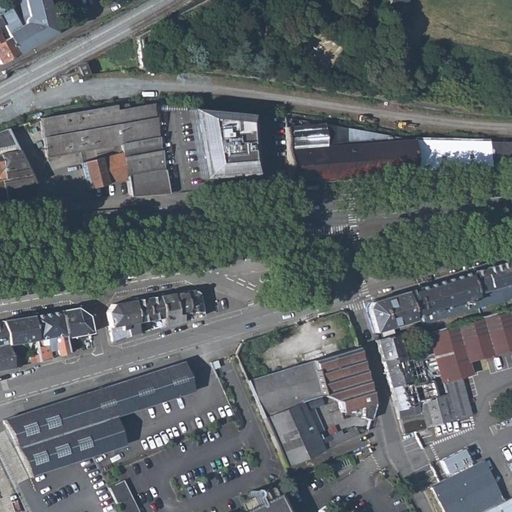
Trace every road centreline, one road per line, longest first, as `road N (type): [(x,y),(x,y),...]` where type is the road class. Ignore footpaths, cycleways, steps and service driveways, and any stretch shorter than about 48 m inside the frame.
road 1 (residential): [(15,129),(55,204),(163,200),(201,219)]
road 2 (primary): [(0,236),(201,219)]
road 3 (residential): [(104,362),(279,311)]
road 4 (residential): [(511,247),(348,291)]
road 5 (residential): [(348,291),(390,430)]
road 6 (primary): [(201,219),(329,209)]
